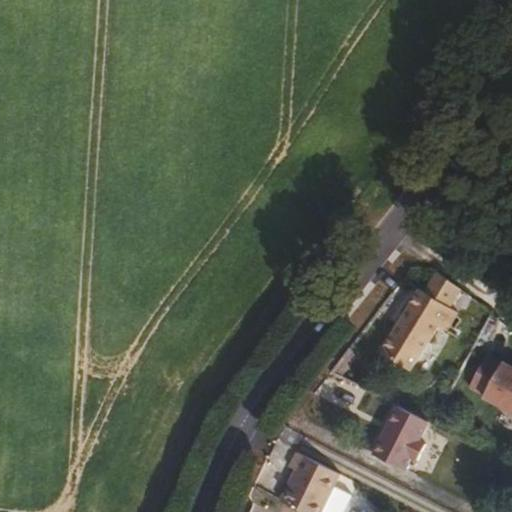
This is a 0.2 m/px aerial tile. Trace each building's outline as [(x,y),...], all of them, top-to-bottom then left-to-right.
[(461,278),(441,262),(427,284),(423,282),(386,343),(414,360),(442,315),(449,320),(458,303),(449,298),(461,278)] [(361,346),(353,340),(335,365),(344,369),(361,346)] [(505,355),(490,348),(475,379),(490,386),(489,389),(511,400),(511,356),(506,353),(505,355)] [(428,423),(395,406),(371,454),(405,471),(411,459),(416,461),(425,443),(419,441),(428,423)] [(324,511),(347,471),(303,448),(295,463),(300,466),(285,496),(315,511),(324,511)]
